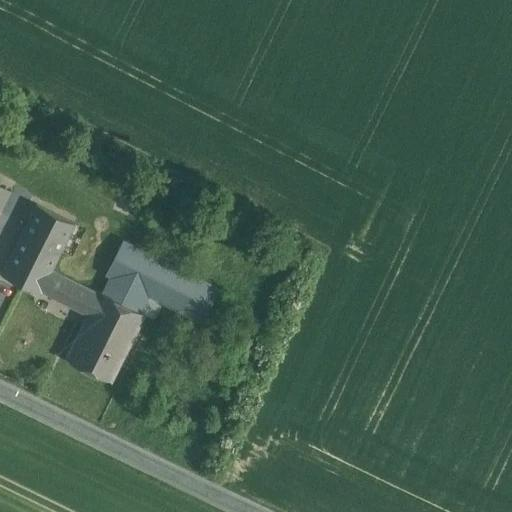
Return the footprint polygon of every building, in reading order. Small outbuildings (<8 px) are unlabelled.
[(37,204),(2,273),(39,292),(40,289),(50,269),(73,223),(37,204)] [(216,289),(124,242),(108,273),(147,293),(201,319),(216,289)] [(98,293),(50,269),(40,289),(88,313),(98,293)] [(147,293),(113,275),(103,293),(138,310),(147,293)] [(103,293),(99,291),(88,313),(65,358),(111,381),(145,314),(138,310),(103,293)]
